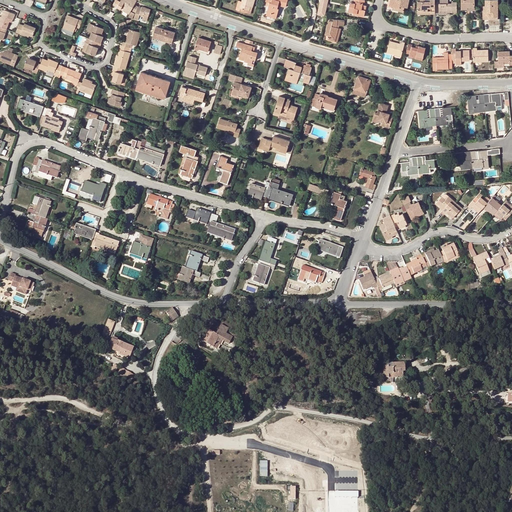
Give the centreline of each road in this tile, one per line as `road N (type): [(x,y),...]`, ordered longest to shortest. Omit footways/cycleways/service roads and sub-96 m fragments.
road 1 (unclassified): [(201,440),(285,408),(432,434)]
road 2 (unclassified): [(0,399),(57,398),(188,446),(201,440)]
road 3 (tertiary): [(195,304),(129,304),(0,242)]
road 4 (residential): [(119,175),(24,138),(0,234)]
road 5 (residential): [(44,16),(40,46),(92,66),(104,62),(112,23),(63,0)]
road 6 (tertiary): [(511,310),(338,303)]
road 7 (unclassified): [(195,304),(155,370),(168,423),(201,440)]
road 8 (residential): [(361,238),(393,256),(443,231),(491,240),(511,229)]
road 9 (residential): [(378,0),(380,23),(405,32),(511,39)]
road 10 (residential): [(419,81),(280,41)]
road 11 (unclassified): [(432,434),(428,397),(449,376),(511,342)]
road 12 (residential): [(257,214),(140,184)]
